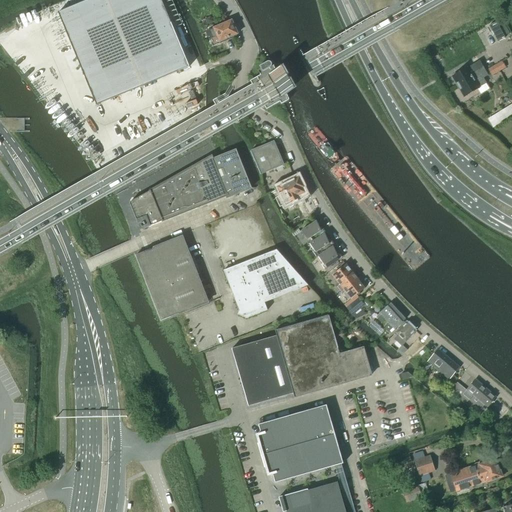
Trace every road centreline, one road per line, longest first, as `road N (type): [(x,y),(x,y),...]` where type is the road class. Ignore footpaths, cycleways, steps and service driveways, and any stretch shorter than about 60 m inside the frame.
road 1 (unclassified): [(511,403),(415,320),(344,239),(281,130),(242,92),(250,46),(226,0)]
road 2 (primary): [(433,0),(0,246)]
road 3 (secondary): [(0,145),(71,286),(86,417),(83,488)]
road 4 (secondary): [(114,446),(95,315),(47,199),(3,133)]
road 5 (primary): [(338,0),(407,134),(489,215)]
road 6 (primary): [(505,194),(459,160),(415,111),(351,0)]
